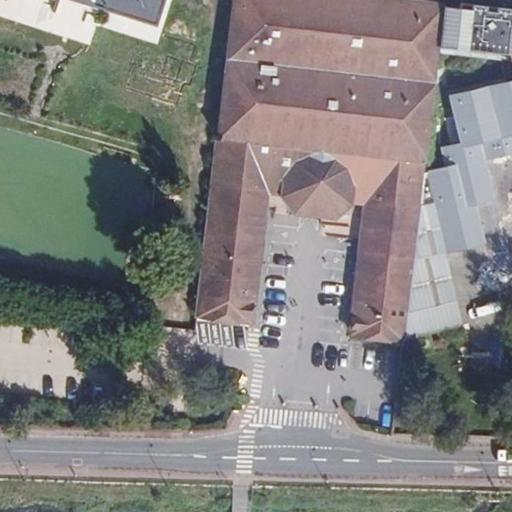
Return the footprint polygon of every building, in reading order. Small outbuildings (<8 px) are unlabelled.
[(41,0),(88,18),(91,11),(152,34),(164,0),(41,0)] [(439,47),(443,12),(336,0),(237,0),(199,322),(254,327),(266,226),(250,224),(254,197),(269,199),(291,187),(295,157),(354,163),(351,196),(368,211),(378,212),(374,260),(363,259),(353,340),(404,346),(407,326),(411,293),(420,215),(424,177),(439,47)] [(460,14),(443,12),(439,47),(498,54),(504,79),(447,94),(453,119),(446,121),(453,149),(442,152),(447,171),(424,177),(420,215),(434,215),(441,254),(481,247),(473,207),(493,203),(487,174),(481,171),(485,165),(485,163),(511,157),(511,14),(461,8),(460,14)] [(295,157),(291,187),(297,217),(340,222),(351,196),(354,163),(295,157)] [(250,224),(266,226),(269,199),(254,197),(250,224)] [(368,211),(363,259),(374,260),(378,212),(368,211)] [(434,215),(420,215),(411,293),(407,326),(404,346),(458,327),(441,254),(434,215)]
